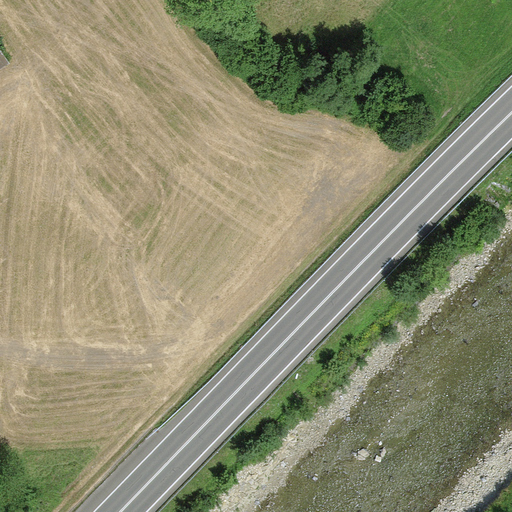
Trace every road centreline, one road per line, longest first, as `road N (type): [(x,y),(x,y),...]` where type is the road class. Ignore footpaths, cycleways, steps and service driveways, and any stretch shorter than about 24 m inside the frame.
road 1 (trunk): [(511,117),(112,511)]
road 2 (track): [(67,511),(394,175)]
road 3 (track): [(0,347),(7,218),(35,95)]
